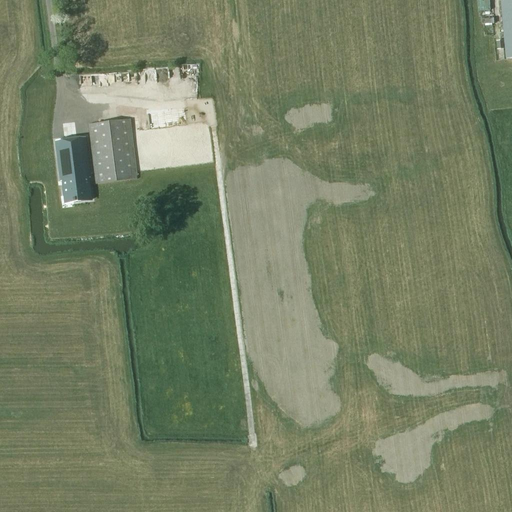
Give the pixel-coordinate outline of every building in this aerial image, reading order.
[(511,58),(511,0),(500,0),(506,59),(511,58)] [(497,50),(504,49),(503,40),(496,41),(497,50)] [(36,88),(21,89),(24,125),(48,123),(47,116),(40,117),(39,99),(37,99),(36,88)] [(130,120),(88,125),(96,184),(137,179),(130,120)] [(86,137),(55,141),(60,182),(62,181),(63,196),(64,196),(72,195),(73,201),(73,203),(76,202),(75,202),(92,200),(89,178),(91,178),(86,137)]
